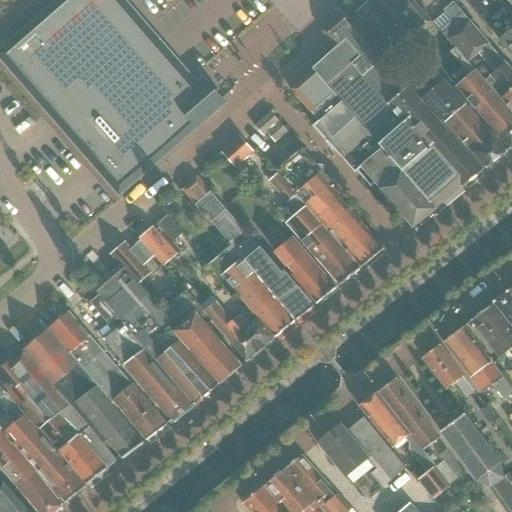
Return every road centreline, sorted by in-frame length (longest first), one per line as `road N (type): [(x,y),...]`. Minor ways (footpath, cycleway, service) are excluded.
road 1 (unclassified): [(88,511),(511,179)]
road 2 (residential): [(219,502),(511,270)]
